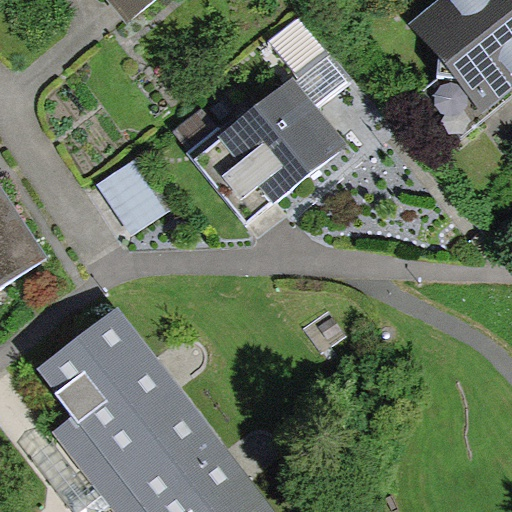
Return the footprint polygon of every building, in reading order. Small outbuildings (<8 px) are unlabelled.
[(121,0),(137,17),(156,0),(121,0)] [(511,0),(455,0),(411,39),(475,112),(511,80),(511,0)] [(308,81),(237,139),(291,205),(362,148),(308,81)] [(142,155),(104,181),(141,233),(178,207),(142,155)] [(4,176),(0,179),(0,288),(55,251),(4,176)] [(70,423),(24,458),(66,511),(270,511),(115,315),(35,378),(70,423)]
